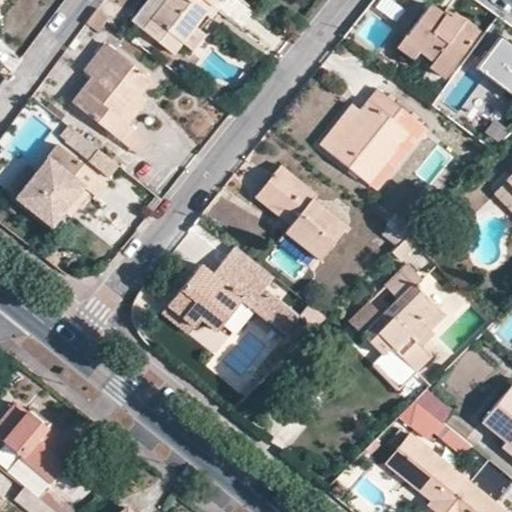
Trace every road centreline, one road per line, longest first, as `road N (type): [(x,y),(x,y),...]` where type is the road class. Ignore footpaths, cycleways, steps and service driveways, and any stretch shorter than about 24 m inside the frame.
road 1 (residential): [(348,0),(68,339)]
road 2 (secondary): [(278,511),(68,339)]
road 3 (residential): [(0,110),(83,0)]
